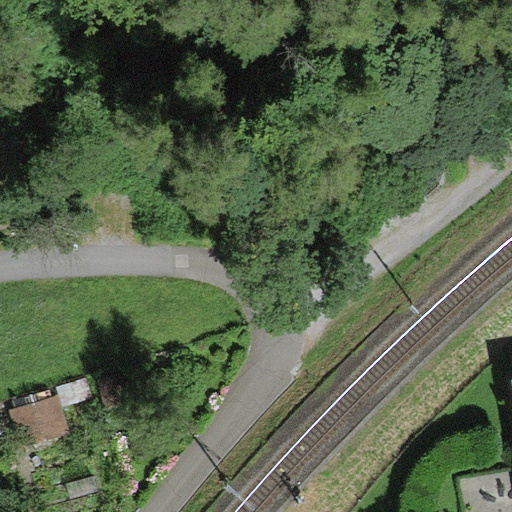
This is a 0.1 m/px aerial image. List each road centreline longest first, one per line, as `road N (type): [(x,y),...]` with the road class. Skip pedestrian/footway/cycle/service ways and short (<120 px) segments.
road 1 (residential): [(0,259),(70,253),(233,265),(270,275),(314,306),(162,511)]
road 2 (track): [(511,152),(314,306)]
